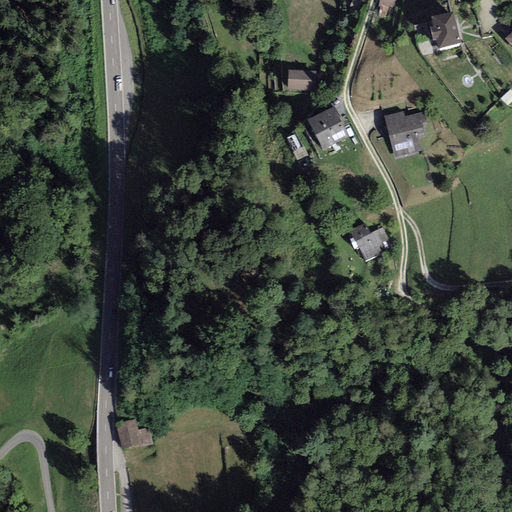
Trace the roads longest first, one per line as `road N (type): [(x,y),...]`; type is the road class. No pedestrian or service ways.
road 1 (secondary): [(109,0),(117,169),(108,511)]
road 2 (track): [(399,211),(409,299),(488,332),(511,368)]
road 3 (track): [(511,370),(497,511)]
